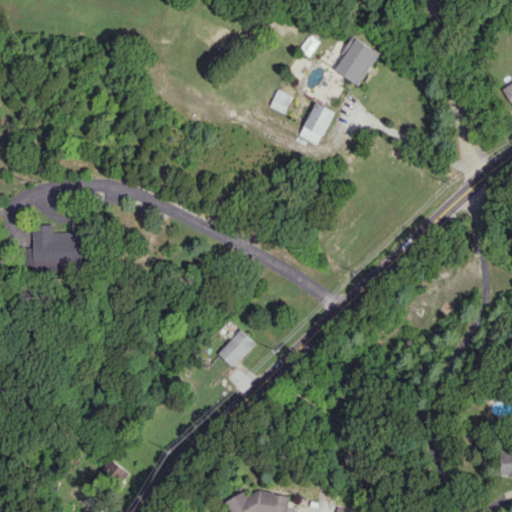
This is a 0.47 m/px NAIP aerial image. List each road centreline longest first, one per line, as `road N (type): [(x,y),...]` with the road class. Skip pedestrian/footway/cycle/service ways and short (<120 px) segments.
road 1 (secondary): [(131,511),(511,153)]
road 2 (residential): [(338,310),(242,244),(115,186),(54,184),(7,205)]
road 3 (residential): [(475,182),(435,0)]
